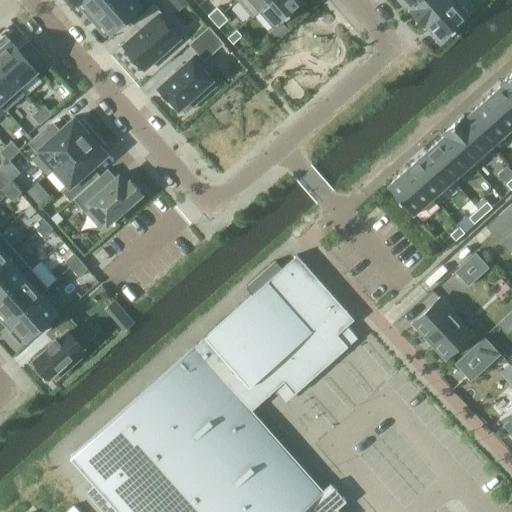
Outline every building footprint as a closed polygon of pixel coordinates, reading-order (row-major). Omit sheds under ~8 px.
[(83,0),(96,15),(113,0),(83,0)] [(111,32),(147,0),(113,0),(96,15),(111,32)] [(238,0),(253,17),(271,0),(238,0)] [(271,0),(253,17),(260,10),(274,26),(283,19),(289,27),(302,16),(295,8),(303,1),(302,0),(271,0)] [(403,0),(410,7),(409,8),(410,9),(420,0),(403,0)] [(420,0),(410,9),(425,26),(425,25),(453,0),(420,0)] [(476,10),(467,0),(453,0),(425,25),(440,41),(476,10)] [(180,39),(159,15),(162,13),(153,3),(136,18),(144,27),(123,45),(144,69),(180,39)] [(217,7),(208,15),(213,21),(223,13),(217,7)] [(223,13),(213,21),(219,27),(228,19),(223,13)] [(208,24),(188,43),(204,60),(224,41),(208,24)] [(242,36),(237,30),(228,38),(233,44),(242,36)] [(36,70),(5,34),(0,38),(0,66),(18,87),(36,70)] [(213,79),(193,56),(158,86),(168,98),(169,97),(179,108),(213,79)] [(18,87),(0,66),(0,102),(6,110),(24,94),(18,87)] [(511,72),(501,82),(511,95),(511,72)] [(502,85),(483,101),(509,130),(511,127),(511,95),(501,82),(500,83),(502,85)] [(464,115),(463,116),(493,150),(494,149),(491,146),(509,130),(483,101),(465,117),(464,115)] [(52,114),(44,104),(38,110),(46,119),(52,114)] [(40,124),(46,119),(38,110),(32,115),(40,124)] [(463,116),(444,132),(474,167),(493,150),(463,116)] [(46,126),(28,142),(37,152),(39,151),(54,167),(94,132),(82,118),(79,121),(75,117),(54,135),(46,126)] [(94,132),(54,167),(69,184),(62,191),(71,201),(74,198),(95,180),(87,171),(107,153),(103,149),(107,146),(94,132)] [(445,135),(427,151),(452,180),(470,164),(474,167),(444,132),(443,133),(445,135)] [(14,155),(20,150),(12,141),(6,146),(14,155)] [(14,155),(6,146),(0,151),(8,160),(14,155)] [(427,151),(408,167),(433,196),(452,180),(427,151)] [(408,167),(388,185),(414,214),(433,196),(408,167)] [(107,224),(127,206),(130,209),(141,199),(139,196),(142,193),(130,179),(127,182),(119,174),(116,177),(108,168),(95,180),(74,198),(85,212),(92,207),(107,224)] [(16,187),(11,181),(2,188),(7,195),(16,187)] [(21,193),(16,187),(7,195),(12,201),(21,193)] [(487,201),(478,209),(483,215),(492,207),(487,201)] [(511,203),(490,224),(511,247),(511,246),(511,203)] [(478,209),(469,217),(474,223),(483,215),(478,209)] [(48,223),(42,217),(33,225),(38,231),(48,223)] [(44,237),(53,229),(48,223),(38,231),(44,237)] [(460,226),(450,234),(456,240),(465,232),(460,226)] [(0,264),(16,251),(0,232),(0,264)] [(0,296),(32,269),(16,251),(0,264),(0,296)] [(476,251),(455,271),(469,285),(489,266),(476,251)] [(79,259),(74,253),(65,261),(70,267),(79,259)] [(297,254),(193,347),(251,411),(274,390),(281,398),(291,389),(294,394),(348,346),(344,342),(354,333),(347,326),(354,319),(297,254)] [(84,265),(79,259),(70,267),(75,273),(84,265)] [(47,287),(32,269),(0,296),(0,307),(10,319),(40,293),(47,287)] [(21,343),(57,312),(40,293),(10,319),(16,326),(10,331),(21,343)] [(439,298),(413,323),(445,358),(472,333),(439,298)] [(97,336),(76,312),(60,328),(65,333),(57,341),(58,342),(44,356),(47,360),(43,364),(51,373),(56,369),(59,373),(75,359),(79,363),(93,350),(90,346),(93,343),(91,341),(97,336)] [(484,335),(455,363),(471,381),(501,353),(484,335)] [(251,411),(193,347),(71,455),(72,457),(75,454),(98,481),(86,492),(103,511),(340,511),(338,509),(347,501),(331,483),(322,491),(251,411)] [(511,405),(499,418),(500,419),(501,418),(504,422),(503,423),(511,432),(511,431),(511,405)]
